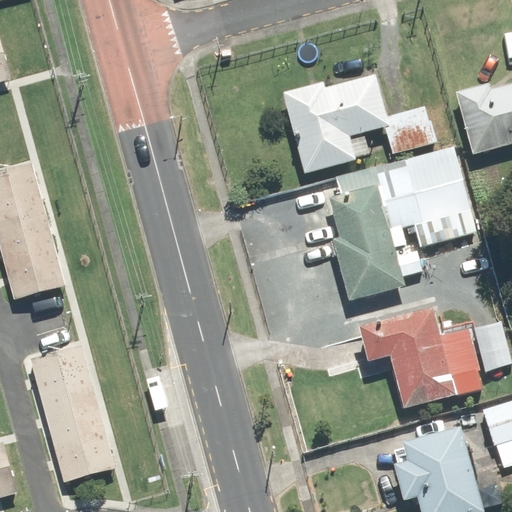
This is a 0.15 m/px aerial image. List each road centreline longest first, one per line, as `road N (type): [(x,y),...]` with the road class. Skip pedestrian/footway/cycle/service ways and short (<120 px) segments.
road 1 (tertiary): [(250,511),(122,45)]
road 2 (residential): [(293,0),(122,45)]
